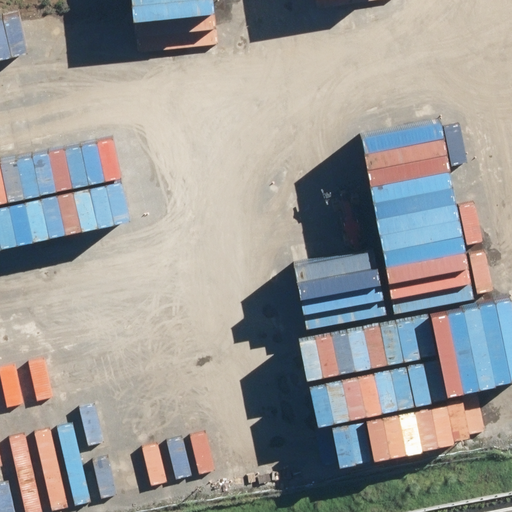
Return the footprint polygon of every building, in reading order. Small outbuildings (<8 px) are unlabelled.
[(0,0),(0,152),(41,144),(12,0),(0,0)] [(127,127),(102,0),(29,0),(58,141),(127,127)] [(127,0),(152,122),(225,107),(203,0),(127,0)] [(227,0),(248,103),(323,88),(305,0),(227,0)] [(316,0),(333,86),(406,71),(391,0),(316,0)] [(411,0),(425,67),(504,51),(493,0),(411,0)] [(362,114),(154,154),(188,328),(396,288),(362,114)] [(129,164),(0,187),(0,370),(161,341),(129,164)]
